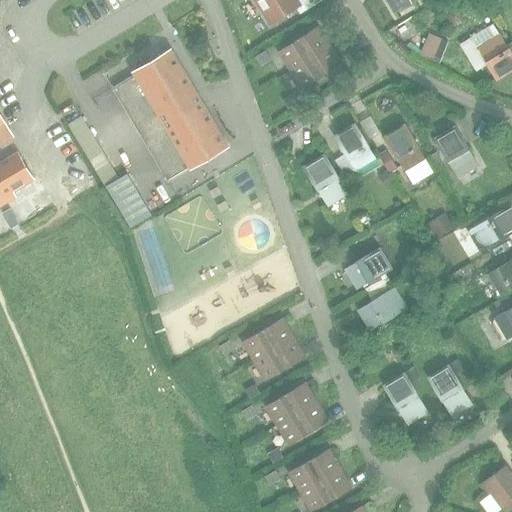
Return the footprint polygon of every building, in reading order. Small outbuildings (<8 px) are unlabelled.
[(253,0),(269,25),(300,5),(304,11),(320,0),(253,0)] [(386,0),(393,12),(400,8),(400,9),(413,0),(386,0)] [(431,49),(439,32),(425,26),(417,43),(431,49)] [(291,70),(330,45),(324,36),(322,37),(316,27),(279,51),(291,70)] [(511,54),(500,34),(478,48),(495,77),(511,67),(511,54)] [(336,54),(330,45),(291,70),(304,89),(340,65),(334,55),(336,54)] [(228,146),(196,91),(171,49),(132,72),(134,74),(112,87),(167,180),(188,167),(189,169),(228,146)] [(266,49),(256,55),(261,65),(271,59),(266,49)] [(293,93),(284,99),(289,108),(299,102),(293,93)] [(0,143),(13,136),(0,114),(0,143)] [(355,124),(334,136),(355,170),(376,158),(355,124)] [(384,137),(405,171),(425,159),(405,124),(384,137)] [(455,126),(434,138),(458,177),(478,165),(455,126)] [(388,150),(379,154),(389,173),(398,168),(388,150)] [(17,152),(0,162),(0,203),(1,205),(9,199),(5,192),(9,190),(10,192),(33,179),(17,152)] [(430,155),(436,164),(441,161),(436,152),(430,155)] [(347,192),(324,154),(304,167),(327,204),(347,192)] [(244,165),(222,171),(229,196),(251,190),(244,165)] [(386,170),(379,175),(386,186),(393,181),(386,170)] [(127,173),(105,186),(130,227),(151,214),(127,173)] [(511,231),(511,206),(511,204),(467,229),(479,250),(511,231)] [(9,209),(2,213),(10,227),(18,223),(9,209)] [(445,213),(428,223),(437,239),(454,229),(445,213)] [(511,242),(510,239),(492,250),(495,255),(511,245),(511,242)] [(391,268),(379,248),(344,268),(357,288),(391,268)] [(511,286),(511,258),(486,274),(498,295),(511,286)] [(406,308),(393,288),(359,308),(371,329),(406,308)] [(511,307),(494,317),(506,338),(511,334),(511,307)] [(255,360),(294,337),(288,327),(287,328),(281,318),(243,341),(255,360)] [(300,346),(294,337),(255,360),(266,379),(304,357),(298,347),(300,346)] [(471,402),(448,365),(428,377),(451,414),(471,402)] [(427,410),(404,373),(384,385),(406,423),(427,410)] [(278,424),(317,401),(311,392),(310,392),(304,383),(266,405),(278,424)] [(323,411),(317,401),(278,424),(289,444),(327,421),(321,412),(323,411)] [(301,490),(340,468),(335,458),(333,459),(328,449),(290,471),(301,490)] [(489,496),(492,493),(505,511),(511,506),(511,476),(504,466),(480,484),(489,496)] [(346,478),(340,468),(301,490),(312,510),(350,488),(344,478),(346,478)]
